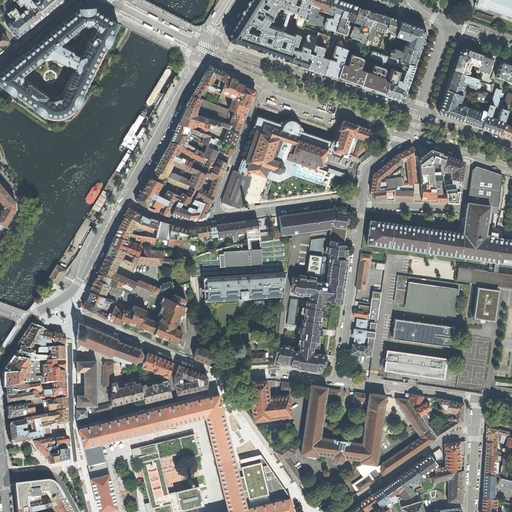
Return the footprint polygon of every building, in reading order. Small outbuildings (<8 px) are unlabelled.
[(10,5),(6,0),(0,0),(9,9),(12,6),(10,5)] [(37,21),(44,15),(33,3),(31,0),(15,0),(20,6),(23,3),(27,8),(19,15),(29,27),(37,21)] [(42,0),(41,0),(36,0),(33,3),(44,15),(56,5),(62,0),(42,0)] [(228,37),(228,38),(229,41),(230,41),(230,42),(236,44),(236,43),(255,50),(259,52),(263,53),(283,59),(283,60),(290,62),(294,49),(299,35),(294,33),(293,35),(284,32),(279,30),(279,31),(269,27),(272,22),(269,21),(269,20),(270,20),(271,20),(271,21),(272,19),(272,18),(274,13),(277,8),(279,7),(286,10),(291,12),(291,11),(295,13),(300,15),(300,17),(304,18),(305,18),(311,0),(250,0),(246,7),(228,37)] [(311,0),(305,18),(318,23),(320,17),(320,16),(320,15),(319,15),(318,13),(315,12),(316,9),(325,12),(326,12),(329,0),(311,0)] [(339,0),(329,0),(326,12),(333,14),(332,18),(329,17),(329,18),(327,18),(324,27),(334,30),(344,2),(339,0)] [(511,0),(474,0),(474,2),(475,3),(474,5),(484,8),(485,8),(486,7),(498,11),(511,16),(511,17),(511,0)] [(350,4),(344,2),(334,30),(332,37),(339,39),(341,33),(344,34),(345,34),(348,35),(351,25),(348,24),(349,20),(352,21),(358,6),(350,4)] [(366,9),(358,6),(352,21),(360,24),(359,28),(353,26),(350,37),(364,42),(365,39),(374,12),(366,9)] [(24,54),(23,54),(11,65),(9,67),(0,74),(0,84),(3,86),(3,87),(13,94),(14,94),(33,108),(44,115),(47,117),(50,117),(53,118),(55,118),(58,118),(61,117),(64,116),(67,115),(70,113),(72,112),(74,110),(75,108),(76,106),(77,106),(83,94),(82,94),(107,46),(113,34),(118,23),(112,19),(99,11),(94,7),(79,8),(79,9),(75,12),(74,12),(73,13),(62,22),(58,26),(44,37),(26,52),(24,54)] [(23,33),(29,27),(19,15),(14,9),(8,14),(10,17),(12,17),(14,15),(15,17),(15,20),(11,22),(10,21),(6,25),(17,38),(23,33)] [(382,14),(374,12),(365,39),(370,41),(373,31),(373,30),(371,29),(372,28),(384,32),(385,30),(389,17),(382,14)] [(476,12),(474,17),(492,23),(494,17),(476,12)] [(295,24),(301,27),(304,18),(300,17),(300,15),(295,13),(293,17),(297,19),(295,24)] [(394,19),(389,17),(385,30),(391,32),(389,38),(393,40),(395,36),(400,21),(394,19)] [(413,25),(400,21),(395,36),(404,39),(407,37),(408,38),(409,41),(407,42),(406,41),(404,46),(419,51),(425,32),(424,29),(413,25)] [(0,51),(6,47),(10,43),(0,31),(0,51)] [(299,65),(306,68),(311,53),(308,52),(309,48),(312,50),(318,32),(314,31),(313,32),(309,31),(304,46),(302,46),(301,50),(299,51),(294,49),(290,62),(299,65)] [(315,71),(323,73),(328,59),(321,56),(324,47),(320,46),(323,38),(324,39),(326,39),(326,38),(328,39),(329,36),(318,32),(312,50),(315,51),(314,54),(311,53),(306,68),(315,71)] [(330,76),(336,78),(341,64),(346,49),(335,45),(332,56),(336,57),(335,60),(328,58),(328,59),(323,73),(330,76)] [(417,58),(419,51),(404,46),(402,52),(400,52),(399,51),(394,49),(393,51),(390,50),(388,56),(395,58),(396,56),(397,56),(398,56),(400,57),(399,60),(414,65),(417,58)] [(456,58),(452,70),(467,75),(469,71),(468,71),(470,64),(477,66),(482,54),(467,49),(466,49),(465,48),(464,47),(462,47),(461,47),(460,48),(459,49),(458,52),(459,52),(459,53),(458,53),(456,58)] [(393,65),(395,58),(388,56),(372,51),(370,57),(393,65)] [(488,56),(482,54),(477,66),(476,70),(488,74),(493,58),(488,56)] [(351,55),(347,66),(341,64),(336,78),(348,82),(360,86),(365,72),(358,70),(362,59),(361,57),(353,55),(351,55)] [(401,81),(408,83),(409,79),(412,70),(414,65),(399,60),(395,58),(393,65),(400,67),(400,68),(405,69),(401,80),(401,81)] [(507,81),(511,66),(511,64),(506,62),(502,61),(501,61),(495,77),(496,77),(507,81)] [(169,66),(146,104),(146,105),(148,107),(149,107),(151,107),(175,68),(173,65),(171,65),(169,66)] [(217,68),(210,65),(208,69),(202,77),(200,81),(220,89),(223,81),(220,79),(224,72),(224,71),(217,68)] [(370,74),(365,72),(360,86),(370,90),(383,94),(387,81),(387,82),(384,81),(384,80),(382,78),(381,78),(384,69),(383,68),(375,65),(373,66),(370,74)] [(403,98),(408,83),(401,81),(401,80),(397,79),(399,71),(392,68),(388,79),(391,80),(390,83),(387,81),(383,94),(393,97),(399,100),(403,98)] [(449,78),(445,89),(462,94),(463,90),(462,90),(464,83),(469,84),(469,86),(474,88),(475,86),(477,87),(478,82),(477,82),(477,79),(467,75),(452,70),(449,78)] [(220,89),(219,92),(220,93),(218,99),(225,101),(227,95),(230,97),(231,100),(228,109),(229,109),(234,111),(231,118),(242,123),(254,90),(241,85),(241,84),(239,83),(236,83),(237,81),(233,80),(234,79),(231,78),(231,77),(227,75),(227,73),(224,72),(220,79),(223,81),(220,89)] [(200,81),(192,95),(198,97),(202,89),(208,90),(208,88),(219,92),(220,89),(200,81)] [(495,88),(493,96),(490,104),(493,105),(495,106),(498,107),(501,100),(503,94),(500,93),(501,90),(495,88)] [(438,110),(440,113),(451,117),(461,121),(466,107),(463,106),(462,106),(461,107),(456,105),(456,103),(455,103),(456,101),(458,102),(459,101),(462,94),(445,89),(442,99),(438,110)] [(477,91),(474,99),(488,104),(490,104),(493,96),(477,91)] [(504,101),(501,100),(498,107),(500,107),(502,108),(507,110),(511,95),(511,94),(507,93),(504,101)] [(189,100),(186,105),(196,108),(198,109),(199,105),(201,99),(191,96),(191,97),(189,100)] [(228,109),(201,99),(199,105),(227,116),(229,109),(228,109)] [(490,131),(499,134),(502,123),(503,120),(505,117),(507,110),(502,108),(498,120),(490,117),(493,105),(490,104),(488,104),(486,111),(480,127),(490,131)] [(210,123),(218,125),(220,121),(197,115),(196,113),(197,109),(196,109),(196,108),(186,105),(184,110),(181,115),(210,123)] [(470,124),(480,127),(486,111),(482,110),(481,112),(466,107),(461,121),(470,124)] [(147,111),(146,110),(144,109),(143,110),(119,148),(120,150),(121,151),(123,152),(124,151),(148,112),(147,111)] [(206,134),(210,123),(181,115),(180,118),(179,122),(194,129),(196,124),(202,126),(201,131),(206,134)] [(231,208),(240,207),(251,177),(248,175),(250,171),(261,175),(262,175),(276,180),(277,180),(279,180),(292,173),(295,166),(292,164),(293,160),(314,168),(314,167),(315,168),(317,168),(318,167),(319,167),(320,166),(321,166),(322,161),(324,161),(325,161),(326,160),(326,158),(326,157),(326,156),(324,155),(327,148),(329,148),(331,141),(302,131),(303,130),(302,128),(300,127),(299,125),(298,123),(295,121),(293,120),(291,120),(289,120),(287,120),(285,122),(283,121),(281,122),(280,124),(257,116),(253,126),(255,129),(256,130),(246,159),(245,158),(242,160),(238,172),(234,170),(225,195),(225,196),(223,202),(223,204),(223,206),(224,207),(227,208),(229,209),(231,208)] [(220,121),(218,125),(227,128),(238,133),(241,125),(242,123),(231,118),(229,124),(220,121)] [(332,139),(331,141),(329,148),(329,151),(331,151),(331,149),(333,150),(333,151),(344,155),(343,157),(348,158),(352,145),(353,144),(354,141),(354,140),(355,137),(366,141),(367,137),(370,138),(373,130),(342,120),(335,140),(332,139)] [(177,126),(175,130),(189,137),(193,139),(199,141),(200,139),(187,132),(187,130),(201,136),(201,135),(203,137),(201,143),(203,144),(207,145),(210,135),(206,134),(201,131),(194,129),(179,122),(177,126)] [(511,126),(502,123),(499,134),(511,138),(511,126)] [(238,133),(227,128),(223,140),(234,145),(237,137),(238,133)] [(185,147),(197,154),(199,150),(186,144),(189,137),(175,130),(173,135),(170,140),(185,147)] [(221,140),(210,135),(207,145),(230,156),(231,153),(233,149),(217,142),(218,140),(220,141),(221,140)] [(193,139),(192,142),(202,147),(203,144),(201,143),(199,141),(193,139)] [(212,162),(197,154),(185,147),(170,140),(167,147),(163,154),(174,160),(190,167),(206,174),(207,172),(207,171),(209,168),(210,168),(212,164),(212,163),(212,162)] [(404,151),(397,155),(403,162),(406,160),(408,185),(414,184),(414,181),(416,181),(413,154),(414,154),(415,163),(418,163),(418,159),(417,145),(414,146),(412,147),(404,151)] [(417,145),(418,159),(431,150),(425,148),(417,145)] [(199,150),(197,154),(212,162),(218,152),(207,146),(204,152),(199,150)] [(374,147),(363,156),(365,160),(377,151),(374,147)] [(431,150),(418,159),(418,163),(420,183),(433,181),(432,173),(431,161),(434,161),(442,164),(445,155),(431,150)] [(170,171),(173,164),(174,160),(163,154),(159,161),(154,170),(168,176),(170,171)] [(371,191),(379,189),(380,182),(380,179),(392,170),(403,162),(397,155),(392,159),(381,168),(373,174),(372,182),(371,191)] [(454,158),(445,155),(442,164),(441,167),(441,170),(450,171),(451,172),(450,178),(451,178),(451,179),(443,180),(444,189),(456,187),(460,187),(461,178),(462,174),(463,161),(454,158)] [(226,167),(228,163),(220,159),(218,159),(215,165),(214,165),(214,164),(213,164),(211,170),(210,170),(210,169),(209,168),(207,171),(207,172),(211,173),(212,171),(223,176),(224,173),(226,167)] [(189,185),(191,186),(198,190),(198,191),(212,199),(220,182),(223,176),(212,171),(211,173),(207,172),(206,174),(190,167),(174,160),(173,164),(192,173),(189,181),(186,180),(186,179),(180,176),(178,180),(189,185)] [(511,239),(489,237),(492,213),(494,213),(497,214),(503,175),(489,170),(477,166),(472,170),(466,213),(463,233),(370,220),(367,244),(494,262),(498,262),(511,264),(511,239)] [(343,177),(345,173),(329,168),(328,171),(343,177)] [(152,173),(150,177),(162,183),(164,183),(182,192),(186,195),(186,194),(194,198),(198,191),(198,190),(191,186),(187,192),(172,185),(171,185),(165,182),(167,179),(172,182),(188,188),(189,185),(178,180),(168,176),(154,170),(152,173)] [(393,172),(392,170),(380,179),(380,182),(385,181),(385,179),(393,173),(393,172)] [(178,180),(180,176),(170,171),(168,176),(178,180)] [(442,173),(432,173),(433,181),(440,180),(443,180),(442,173)] [(385,181),(386,188),(394,187),(402,185),(401,176),(385,179),(385,181)] [(146,184),(141,191),(152,197),(163,203),(173,208),(174,206),(172,205),(175,199),(177,201),(178,200),(182,202),(187,205),(191,198),(186,195),(182,192),(180,196),(168,190),(164,198),(157,194),(155,192),(157,189),(158,190),(162,183),(150,177),(146,184)] [(441,202),(447,202),(446,200),(445,192),(441,192),(440,180),(433,181),(435,192),(436,202),(441,202)] [(96,182),(95,184),(87,196),(86,199),(86,201),(88,203),(90,203),(93,203),(94,201),(102,188),(103,186),(102,184),(101,182),(99,181),(96,182)] [(435,192),(433,181),(420,183),(421,194),(421,201),(429,201),(436,202),(435,192)] [(0,201),(4,206),(0,213),(0,223),(5,226),(16,209),(16,208),(15,201),(15,200),(0,182),(0,201)] [(446,200),(447,202),(457,203),(459,190),(459,189),(460,187),(456,187),(444,189),(445,192),(446,200)] [(386,194),(385,188),(379,189),(371,191),(370,195),(375,200),(381,199),(387,198),(386,194)] [(139,195),(136,199),(137,200),(146,206),(149,207),(149,206),(147,204),(150,201),(154,203),(153,204),(156,206),(154,210),(156,211),(158,212),(161,206),(163,203),(152,197),(141,191),(139,195)] [(414,201),(413,201),(414,191),(394,191),(395,194),(393,195),(394,200),(401,201),(410,201),(414,201)] [(211,201),(212,199),(198,192),(194,198),(197,199),(198,196),(210,203),(211,201)] [(193,218),(198,217),(198,213),(203,203),(194,199),(192,202),(197,205),(196,209),(193,207),(193,208),(187,218),(188,219),(193,218)] [(175,215),(179,216),(183,208),(180,206),(182,202),(178,200),(177,201),(174,206),(173,208),(171,213),(175,215)] [(207,211),(209,205),(203,202),(203,203),(198,213),(198,217),(204,216),(207,211)] [(169,216),(171,213),(173,208),(163,203),(161,206),(163,208),(161,213),(164,214),(169,216)] [(183,217),(187,218),(193,208),(189,206),(188,206),(186,209),(183,208),(179,216),(183,217)] [(128,211),(126,215),(138,221),(148,226),(151,218),(140,213),(130,208),(128,211)] [(285,215),(279,216),(280,235),(331,228),(331,224),(334,225),(334,226),(345,228),(345,223),(347,223),(348,223),(349,218),(349,212),(336,211),(336,212),(333,211),(333,208),(285,215)] [(123,220),(119,227),(131,233),(134,225),(153,232),(154,228),(148,226),(138,221),(126,215),(123,220)] [(155,220),(151,218),(148,226),(154,228),(157,229),(159,221),(155,220)] [(243,220),(244,221),(245,232),(247,238),(260,237),(259,233),(258,227),(257,218),(250,219),(243,220)] [(159,221),(157,229),(156,237),(169,239),(169,238),(170,224),(164,223),(159,221)] [(235,222),(231,223),(232,234),(233,243),(237,243),(237,242),(238,242),(237,233),(245,232),(244,221),(235,222)] [(230,222),(216,224),(218,236),(225,234),(225,235),(232,234),(230,222)] [(178,227),(170,224),(169,238),(185,239),(188,238),(188,237),(188,229),(187,229),(178,227)] [(209,225),(211,237),(218,236),(216,224),(213,225),(209,225)] [(331,228),(329,240),(330,240),(343,242),(342,242),(342,244),(344,245),(346,228),(345,228),(334,226),(334,225),(331,224),(331,228)] [(202,227),(196,228),(197,237),(204,236),(206,246),(208,246),(210,246),(213,245),(211,237),(209,225),(202,227)] [(119,227),(115,235),(128,240),(130,236),(131,233),(119,227)] [(156,237),(157,229),(154,228),(153,232),(152,234),(148,233),(147,236),(156,237)] [(191,229),(188,229),(188,237),(192,236),(192,239),(196,238),(195,228),(191,229)] [(260,241),(273,240),(273,232),(271,232),(265,232),(259,233),(260,237),(260,241)] [(136,239),(154,243),(155,238),(136,234),(136,238),(136,239)] [(128,240),(115,235),(114,236),(111,244),(138,256),(141,245),(128,240)] [(261,249),(262,272),(284,271),(286,271),(291,238),(280,239),(273,240),(260,241),(261,249)] [(310,240),(308,254),(322,256),(325,238),(310,240)] [(168,246),(178,248),(179,240),(169,239),(168,246)] [(306,301),(300,344),(313,346),(316,347),(317,341),(318,341),(319,334),(319,328),(320,322),(319,321),(323,297),(325,297),(325,298),(330,299),(329,302),(340,303),(342,287),(346,259),(343,259),(344,252),(345,245),(344,245),(342,244),(342,242),(343,242),(330,240),(328,257),(326,256),(322,256),(308,254),(307,260),(311,261),(307,282),(304,282),(305,278),(292,276),(291,287),(293,288),(292,292),(309,295),(309,301),(306,301)] [(224,252),(243,251),(242,242),(237,243),(233,243),(232,244),(199,254),(189,260),(189,261),(190,277),(194,277),(202,276),(226,275),(226,268),(220,268),(219,255),(224,255),(224,252)] [(140,256),(138,256),(111,244),(107,254),(98,272),(122,282),(133,288),(135,284),(151,291),(152,295),(174,287),(172,281),(161,284),(160,288),(138,279),(136,282),(114,272),(120,259),(135,265),(136,262),(162,265),(162,264),(166,264),(166,267),(169,267),(170,259),(163,258),(143,256),(140,256)] [(163,258),(163,251),(144,249),(143,256),(163,258)] [(226,275),(262,272),(261,249),(243,251),(224,252),(224,255),(219,255),(220,268),(226,268),(226,275)] [(181,253),(178,252),(176,252),(175,259),(189,261),(189,260),(189,256),(181,256),(181,253)] [(372,255),(361,254),(360,260),(369,262),(371,262),(372,255)] [(364,289),(369,262),(360,260),(356,288),(364,289)] [(48,279),(57,284),(66,270),(57,265),(48,279)] [(456,281),(470,282),(472,269),(458,267),(456,281)] [(511,274),(497,272),(493,272),(472,269),(470,282),(511,288),(511,274)] [(226,275),(202,276),(204,300),(243,298),(281,296),(280,285),(283,282),(284,272),(284,271),(262,272),(226,275)] [(98,275),(96,278),(110,284),(110,283),(120,287),(122,282),(98,272),(98,275)] [(469,297),(470,285),(398,275),(394,302),(405,304),(404,309),(455,316),(458,296),(469,297)] [(93,288),(92,289),(105,294),(110,284),(96,279),(94,284),(93,288)] [(487,288),(477,286),(476,295),(473,317),(494,320),(498,289),(486,289),(487,288)] [(381,292),(372,291),(370,306),(359,305),(358,310),(354,309),(354,312),(353,315),(377,319),(381,292)] [(116,301),(111,299),(105,297),(91,292),(89,296),(87,300),(101,307),(102,307),(108,311),(111,312),(111,313),(116,301)] [(167,338),(177,342),(182,330),(175,328),(176,326),(174,326),(175,323),(179,324),(186,306),(184,305),(186,299),(173,294),(171,300),(163,296),(160,302),(151,298),(146,310),(134,305),(133,308),(135,309),(133,313),(124,309),(123,311),(120,310),(119,311),(118,313),(116,313),(112,321),(118,323),(120,319),(139,327),(140,326),(146,328),(154,332),(153,334),(161,337),(165,339),(166,337),(167,337),(167,338)] [(290,298),(287,323),(294,324),(297,299),(290,298)] [(96,313),(105,318),(107,314),(100,310),(102,307),(101,307),(87,300),(84,307),(96,313)] [(112,321),(116,313),(118,313),(119,311),(115,305),(113,310),(112,313),(111,313),(111,312),(109,315),(107,314),(105,318),(108,320),(111,322),(112,321)] [(377,323),(371,322),(369,331),(368,337),(367,346),(363,346),(364,336),(365,330),(366,321),(358,319),(356,327),(355,327),(355,328),(354,332),(354,335),(354,336),(355,337),(354,344),(352,344),(351,353),(372,356),(377,323)] [(453,327),(395,319),(392,338),(451,346),(453,327)] [(143,356),(144,356),(144,354),(143,354),(141,350),(142,349),(141,348),(140,349),(137,348),(137,347),(136,346),(135,347),(118,341),(118,339),(79,323),(76,340),(76,341),(88,346),(111,356),(111,358),(121,361),(121,365),(126,367),(126,363),(131,364),(131,361),(135,362),(135,364),(137,364),(137,362),(140,360),(141,362),(142,361),(141,359),(143,356)] [(40,343),(43,331),(37,329),(31,326),(24,337),(19,345),(25,348),(29,350),(36,352),(37,349),(39,349),(39,347),(40,344),(40,343)] [(47,332),(43,331),(40,343),(40,344),(39,347),(39,349),(47,348),(52,348),(52,347),(51,333),(47,332)] [(58,334),(51,333),(52,347),(63,347),(63,335),(58,334)] [(88,350),(88,346),(76,341),(76,345),(76,349),(88,350)] [(312,353),(313,346),(300,344),(299,351),(293,350),(293,347),(277,344),(277,345),(275,354),(275,355),(281,356),(281,361),(291,362),(290,365),(305,367),(322,370),(322,365),(325,365),(326,354),(312,353)] [(17,351),(14,356),(26,359),(34,361),(40,361),(46,361),(46,360),(46,357),(33,356),(33,352),(29,351),(28,351),(27,352),(25,351),(26,350),(19,347),(17,351)] [(203,361),(212,364),(216,353),(202,347),(201,349),(198,348),(194,358),(203,361)] [(63,354),(63,349),(52,349),(52,348),(47,348),(39,349),(37,349),(36,352),(36,353),(46,354),(46,353),(47,353),(47,351),(49,351),(49,358),(48,357),(46,357),(46,360),(46,361),(64,361),(63,357),(63,354)] [(447,357),(386,349),(383,370),(444,378),(447,357)] [(160,357),(148,352),(142,367),(147,369),(147,368),(153,370),(153,371),(157,373),(157,372),(163,374),(163,375),(168,377),(173,363),(160,357)] [(250,353),(251,362),(266,361),(266,352),(250,353)] [(4,382),(4,388),(21,386),(21,384),(37,382),(37,384),(40,384),(51,384),(64,383),(64,377),(64,372),(63,372),(64,361),(46,361),(40,361),(34,361),(34,362),(34,364),(16,360),(15,361),(12,359),(5,370),(8,372),(5,375),(4,375),(4,382)] [(77,394),(77,405),(96,405),(96,360),(76,360),(76,371),(84,371),(84,383),(84,394),(77,394)] [(104,364),(103,387),(112,390),(112,383),(113,362),(105,362),(104,364)] [(206,387),(207,376),(200,373),(186,368),(179,365),(175,376),(174,376),(174,383),(177,394),(185,392),(199,389),(206,387)] [(158,399),(171,396),(167,380),(162,382),(163,383),(156,384),(152,385),(146,387),(145,384),(141,385),(143,393),(145,393),(146,395),(143,396),(145,402),(145,401),(145,402),(158,399)] [(138,398),(143,397),(140,383),(135,384),(135,381),(129,382),(134,400),(138,398)] [(249,383),(253,421),(291,417),(289,395),(289,392),(293,392),(295,383),(282,382),(281,390),(284,391),(284,395),(269,397),(269,395),(267,381),(249,383)] [(112,383),(112,390),(114,389),(115,392),(112,392),(111,404),(111,405),(118,403),(124,402),(120,387),(118,388),(116,382),(112,383)] [(129,401),(134,400),(129,382),(124,384),(125,386),(120,387),(124,402),(129,401)] [(40,390),(40,388),(40,384),(26,386),(27,392),(31,392),(36,391),(40,390)] [(327,387),(310,385),(310,386),(301,453),(317,456),(318,453),(330,455),(333,456),(332,457),(333,457),(335,461),(340,462),(344,458),(344,457),(347,458),(359,459),(359,462),(376,464),(385,396),(386,395),(369,393),(369,394),(368,394),(356,392),(355,392),(354,397),(356,398),(357,399),(359,401),(368,402),(366,415),(365,418),(364,424),(364,427),(362,443),(349,441),(347,440),(335,438),(335,439),(332,438),(332,439),(320,437),(322,421),(323,418),(324,412),(324,409),(326,396),(335,398),(336,396),(338,396),(340,395),(341,390),(333,389),(327,388),(327,387)] [(4,389),(5,397),(27,393),(27,392),(26,386),(21,386),(4,388),(4,389)] [(65,394),(65,390),(51,390),(43,391),(43,395),(37,396),(36,391),(31,392),(31,393),(32,400),(38,399),(43,398),(65,397),(65,394)] [(7,400),(7,404),(32,400),(31,393),(6,398),(7,400)] [(293,511),(290,498),(247,508),(242,490),(239,478),(236,464),(235,459),(234,457),(219,394),(165,407),(139,414),(78,428),(83,447),(84,447),(87,461),(91,478),(99,511),(293,511)] [(411,394),(409,400),(421,403),(423,396),(417,395),(411,394)] [(407,400),(397,398),(396,401),(399,406),(420,437),(382,463),(381,472),(382,475),(397,465),(421,449),(434,440),(419,417),(411,405),(410,403),(407,400)] [(448,400),(437,398),(439,404),(440,404),(447,414),(449,412),(454,413),(453,415),(460,422),(462,421),(463,412),(463,403),(453,401),(448,400)] [(66,399),(45,401),(48,411),(66,409),(66,404),(66,399)] [(415,408),(420,416),(431,409),(429,406),(426,401),(415,408)] [(31,404),(25,405),(25,406),(23,409),(24,416),(34,414),(31,404)] [(96,413),(111,410),(111,405),(111,404),(97,407),(96,413)] [(6,413),(7,419),(24,416),(23,409),(25,406),(25,405),(6,407),(6,413)] [(431,409),(419,417),(434,440),(437,438),(431,428),(434,426),(428,417),(430,416),(429,415),(433,413),(431,409)] [(77,410),(77,419),(87,416),(86,410),(77,410)] [(45,414),(46,421),(54,420),(54,423),(66,422),(66,416),(66,411),(54,413),(45,414)] [(46,421),(45,414),(36,416),(38,423),(46,421)] [(447,419),(434,426),(431,428),(437,438),(449,430),(460,422),(453,415),(447,419)] [(23,419),(23,421),(24,429),(25,433),(26,441),(34,439),(41,437),(38,423),(36,416),(23,419)] [(8,433),(9,434),(19,432),(20,430),(24,429),(23,421),(9,424),(8,426),(8,433)] [(508,449),(509,449),(510,436),(511,435),(511,432),(500,429),(486,426),(486,432),(485,445),(485,452),(497,455),(503,457),(507,458),(508,449)] [(9,442),(11,443),(26,441),(25,433),(21,433),(19,432),(9,434),(9,435),(9,442)] [(67,436),(54,438),(55,445),(56,446),(62,445),(63,444),(67,444),(67,440),(67,436)] [(50,439),(45,440),(47,447),(55,445),(54,438),(50,439)] [(40,454),(45,458),(49,456),(48,453),(50,453),(50,451),(49,448),(45,449),(44,448),(47,447),(45,440),(33,442),(37,450),(40,454)] [(434,470),(436,476),(447,473),(447,471),(461,469),(461,470),(463,469),(464,459),(460,459),(460,456),(464,456),(464,448),(465,441),(445,444),(444,445),(445,466),(436,468),(434,470)] [(290,474),(295,481),(301,477),(292,464),(288,457),(295,452),(294,451),(297,449),(291,442),(288,444),(287,442),(274,450),(282,462),(290,474)] [(67,447),(67,444),(63,444),(62,445),(56,446),(49,448),(50,451),(53,450),(53,452),(51,452),(52,454),(54,453),(54,452),(56,452),(63,450),(67,450),(67,448),(67,447)] [(430,455),(434,461),(442,455),(442,452),(439,448),(430,455)] [(68,455),(67,450),(63,450),(56,452),(56,454),(57,454),(59,462),(68,460),(68,455)] [(508,458),(507,458),(503,457),(497,455),(485,452),(484,463),(484,472),(495,475),(499,476),(505,478),(508,462),(508,458)] [(50,455),(53,464),(56,463),(59,462),(57,454),(56,454),(55,455),(55,454),(50,455)] [(239,459),(240,463),(263,458),(260,454),(239,459)] [(46,460),(49,465),(53,464),(50,455),(49,456),(45,458),(46,460)] [(434,461),(430,455),(425,458),(413,466),(421,476),(437,465),(434,461)] [(247,489),(249,498),(268,494),(261,462),(242,467),(244,476),(239,478),(242,490),(247,489)] [(355,465),(363,477),(369,472),(377,466),(376,464),(359,462),(355,465)] [(406,471),(397,477),(409,495),(414,493),(408,485),(418,478),(419,480),(423,479),(421,476),(413,466),(406,471)] [(448,501),(461,502),(462,489),(463,469),(461,470),(449,472),(449,473),(430,478),(432,482),(439,480),(449,478),(448,501)] [(356,491),(358,489),(355,485),(369,476),(372,480),(374,479),(369,472),(363,477),(352,484),(356,491)] [(494,476),(484,473),(483,484),(482,496),(493,499),(494,476)] [(358,489),(359,491),(373,482),(372,480),(369,476),(355,485),(358,489)] [(505,478),(499,476),(497,485),(498,485),(498,486),(511,489),(511,490),(511,479),(505,478)] [(304,481),(301,477),(295,481),(298,485),(304,481)] [(389,483),(381,488),(391,502),(397,499),(395,496),(394,497),(391,493),(393,492),(393,493),(394,493),(397,491),(396,490),(398,489),(402,494),(401,495),(403,498),(409,495),(397,477),(389,483)] [(14,485),(16,510),(26,508),(25,498),(31,497),(31,498),(39,497),(38,493),(46,492),(51,502),(62,499),(57,491),(54,486),(53,484),(52,483),(50,482),(48,482),(46,482),(32,483),(14,485)] [(376,492),(372,495),(379,505),(384,501),(387,506),(388,506),(389,508),(392,506),(391,502),(381,488),(376,492)] [(460,511),(461,507),(451,508),(439,510),(439,511),(434,511),(422,511),(423,510),(424,510),(422,505),(421,501),(419,501),(418,496),(417,492),(414,493),(409,495),(403,498),(398,500),(401,511),(460,511)] [(365,500),(358,504),(362,511),(365,511),(377,504),(372,495),(365,500)] [(493,499),(482,496),(482,509),(481,511),(495,511),(496,499),(493,499)] [(68,511),(66,507),(62,500),(50,504),(49,503),(44,505),(45,509),(52,508),(53,511),(68,511)]
